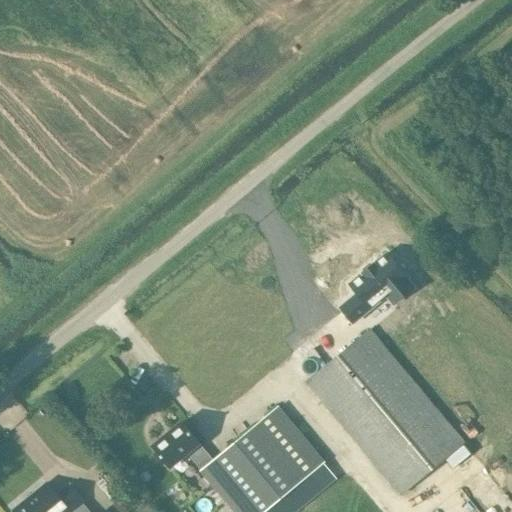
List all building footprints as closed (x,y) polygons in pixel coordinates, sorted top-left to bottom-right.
[(361,287),(344,302),(358,318),(391,290),(398,298),(418,281),(411,273),(412,272),(391,247),(353,278),(361,287)] [(405,377),(360,327),(327,356),(371,407),(405,377)] [(329,361),(304,382),(401,496),(464,442),(426,397),(387,430),(329,361)] [(181,423),(153,446),(170,467),(185,453),(200,471),(199,472),(232,511),(298,511),(285,495),(326,462),(278,406),(253,426),(213,461),(198,443),(181,423)] [(322,511),(387,511),(358,474),(317,505),(322,511)] [(38,495),(18,511),(61,511),(62,511),(72,511),(84,503),(69,486),(57,496),(45,482),(35,491),(38,495)]
